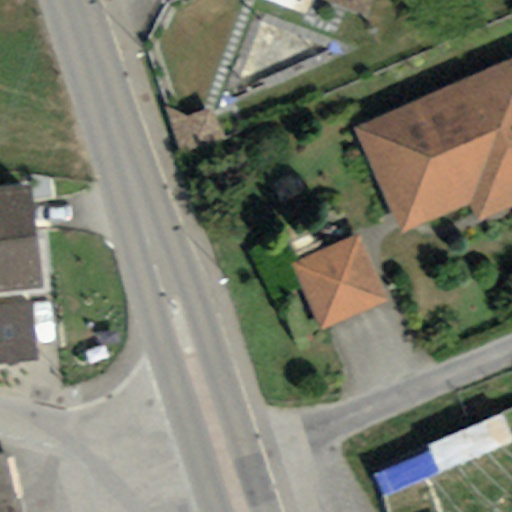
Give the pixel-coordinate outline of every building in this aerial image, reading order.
[(340,0),(366,9),(369,0),(340,0)] [(511,220),(511,72),(375,134),(422,238),(484,210),(493,229),(511,220)] [(25,181),(0,183),(0,283),(37,279),(25,181)] [(375,236),(306,267),(336,335),(405,304),(375,236)] [(25,301),(0,304),(0,354),(32,351),(25,301)] [(21,511),(8,448),(0,449),(0,511),(21,511)]
